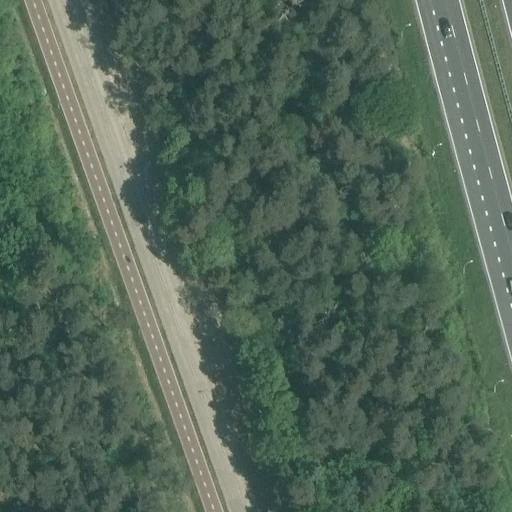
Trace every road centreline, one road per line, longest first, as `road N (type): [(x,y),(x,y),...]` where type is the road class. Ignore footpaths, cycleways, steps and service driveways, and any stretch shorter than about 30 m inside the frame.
road 1 (tertiary): [(242,511),(62,0)]
road 2 (trunk): [(444,0),(511,260)]
